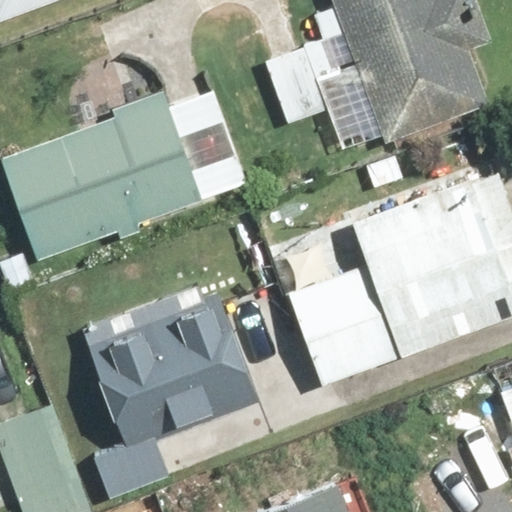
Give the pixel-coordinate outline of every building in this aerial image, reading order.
[(0,0),(0,23),(1,25),(70,0),(0,0)] [(341,0),(343,5),(316,12),(325,41),(274,56),(292,115),(381,89),(395,138),(499,108),(470,7),(485,2),(484,0),(341,0)] [(167,88),(2,148),(39,249),(204,189),(167,88)] [(511,162),(363,217),(376,253),(299,281),(334,376),(511,310),(511,162)] [(89,408),(115,480),(171,460),(163,438),(258,404),(210,272),(79,319),(109,401),(89,408)] [(511,365),(485,376),(511,445),(511,365)] [(99,511),(60,402),(0,423),(0,430),(29,511),(99,511)] [(367,511),(348,471),(260,511),(367,511)]
